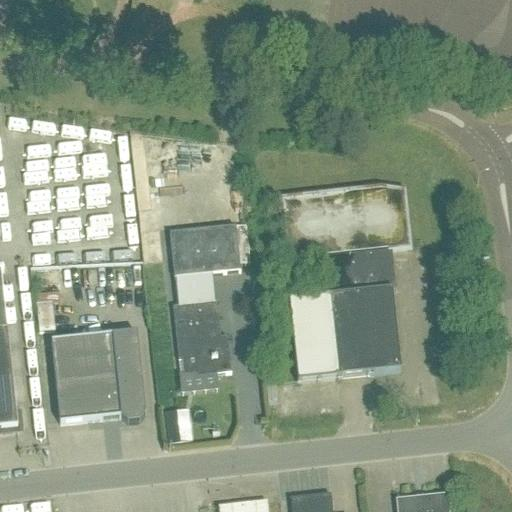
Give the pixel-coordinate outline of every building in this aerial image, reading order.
[(389,274),(388,254),(408,252),(402,196),(382,193),(280,203),(287,266),(325,263),(328,291),(319,292),(320,303),(289,306),(298,387),(337,383),(401,376),(390,284),(393,284),(392,274),(389,274)] [(213,324),(218,323),(213,279),(240,276),(235,230),(170,237),(178,311),(172,311),(178,365),(195,364),(197,381),(231,377),(227,341),(215,342),(213,324)] [(0,435),(18,433),(7,337),(1,277),(0,277),(0,435)] [(44,334),(58,333),(58,322),(44,322),(44,334)] [(139,426),(145,419),(137,338),(51,346),(60,428),(120,421),(127,428),(139,426)] [(166,429),(168,449),(188,447),(186,427),(166,429)] [(331,511),(330,499),(290,503),(290,511),(331,511)] [(396,511),(449,511),(448,499),(396,504),(396,511)]
